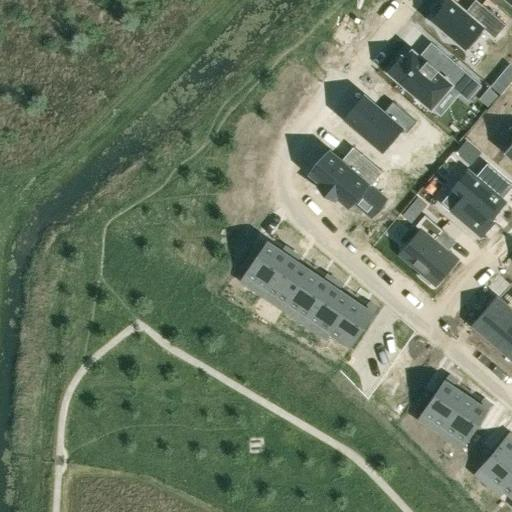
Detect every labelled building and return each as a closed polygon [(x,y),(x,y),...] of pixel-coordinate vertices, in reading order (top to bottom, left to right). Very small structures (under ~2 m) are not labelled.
[(440,10),(432,20),(469,51),(486,30),(495,38),(506,25),(481,3),(471,16),(452,0),(445,0),(438,9),(440,10)] [(402,56),(389,71),(432,108),(451,86),(468,100),(482,84),(436,45),(423,60),(413,51),(406,59),(402,56)] [(372,97),(351,122),(395,160),(416,136),(372,97)] [(330,150),(310,174),(321,183),(318,186),(335,200),(338,197),(349,206),(353,201),(371,217),(387,199),(371,185),(383,172),(361,153),(350,167),(344,162),(330,150)] [(468,171),(442,201),(482,235),(494,220),(492,218),(505,202),(502,199),(511,187),(511,183),(487,163),(476,177),(468,171)] [(421,230),(400,254),(422,272),(419,275),(430,284),(432,281),(436,285),(458,259),(448,250),(436,241),(444,231),(425,215),(416,226),(421,230)] [(268,241),(242,281),(263,295),(293,251),(285,246),(282,251),(268,241)] [(293,251),(263,295),(284,309),(311,270),(298,261),(301,256),(293,251)] [(311,270),(284,309),(305,324),(335,279),(327,274),(324,279),(311,270)] [(335,279),(305,324),(327,338),(331,332),(330,332),(353,298),(340,289),(343,284),(335,279)] [(353,298),(330,332),(331,332),(352,346),(378,308),(369,302),(366,307),(353,298)] [(511,311),(496,299),(474,325),(510,354),(511,351),(511,311)] [(449,375),(419,420),(441,434),(467,395),(454,386),(457,381),(449,375)] [(467,395),(441,434),(462,449),(492,404),(484,398),(480,403),(467,395)] [(511,433),(476,474),(497,491),(501,486),(511,473),(511,433)] [(511,473),(501,486),(506,490),(511,495),(511,473)] [(501,495),(506,490),(501,486),(497,491),(501,495)]
